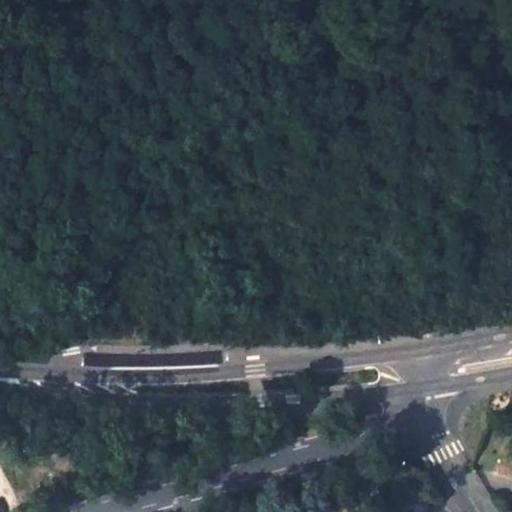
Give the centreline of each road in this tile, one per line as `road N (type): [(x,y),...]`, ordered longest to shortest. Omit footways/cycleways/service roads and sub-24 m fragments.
road 1 (secondary): [(420,370),(220,391),(0,379)]
road 2 (unclassified): [(178,489),(420,416)]
